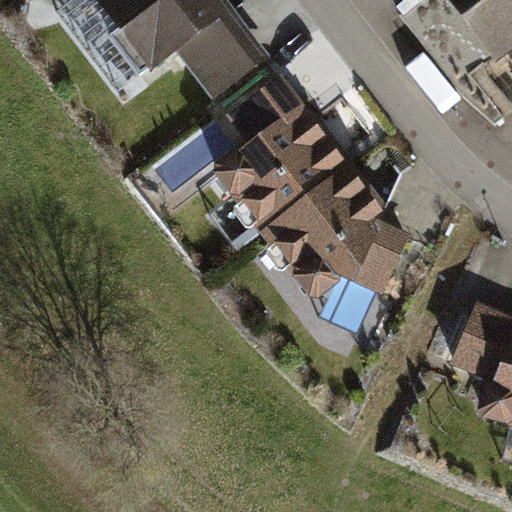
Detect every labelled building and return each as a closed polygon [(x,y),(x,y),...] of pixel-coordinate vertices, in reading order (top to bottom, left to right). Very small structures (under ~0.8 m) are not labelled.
[(268,58),(226,0),(96,0),(149,73),(176,54),(209,100),(268,58)] [(511,0),(434,0),(494,77),(511,63),(511,0)] [(205,172),(251,234),(348,164),(277,78),(223,117),(240,143),(205,172)] [(377,206),(348,164),(251,234),(310,303),(342,287),(379,298),(406,234),(377,223),(377,206)] [(511,322),(469,303),(442,368),(486,385),(469,423),(508,432),(505,442),(511,443),(511,322)]
